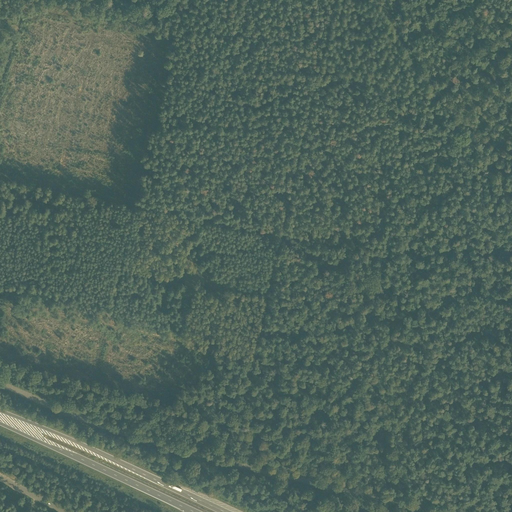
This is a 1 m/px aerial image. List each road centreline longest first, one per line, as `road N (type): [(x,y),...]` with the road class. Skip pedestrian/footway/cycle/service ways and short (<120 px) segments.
road 1 (unclassified): [(443,511),(199,455),(0,380)]
road 2 (trunk): [(225,511),(0,410)]
road 3 (trunk): [(0,423),(194,511)]
